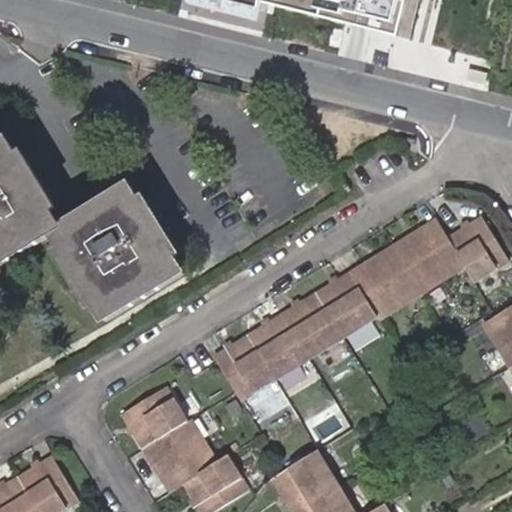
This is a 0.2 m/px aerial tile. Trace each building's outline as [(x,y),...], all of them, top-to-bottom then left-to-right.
[(329,0),(329,3),(395,18),(399,0),(329,0)] [(9,150),(0,155),(0,274),(49,246),(101,334),(179,287),(128,199),(62,239),(9,150)] [(393,269),(389,263),(228,359),(255,404),(391,322),(393,326),(481,273),(492,289),(511,277),(511,244),(500,224),(465,245),(452,225),(425,242),(428,248),(411,258),(393,269)] [(428,248),(425,242),(408,252),(411,258),(428,248)] [(408,252),(389,263),(393,269),(411,258),(408,252)] [(511,328),(501,335),(511,353),(511,328)] [(170,465),(166,468),(181,494),(195,486),(210,511),(233,511),(260,496),(239,460),(230,465),(203,420),(198,423),(177,388),(133,413),(154,449),(158,446),(170,465)] [(154,449),(166,468),(170,465),(158,446),(154,449)] [(363,511),(331,457),(285,484),(301,511),(397,511),(395,511),(363,511)] [(61,460),(0,495),(0,511),(69,511),(86,501),(61,460)]
